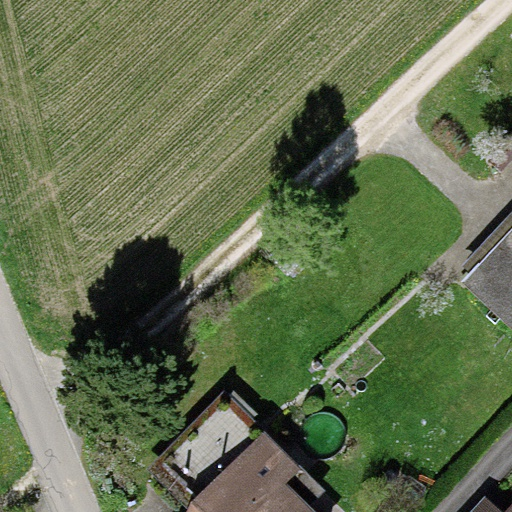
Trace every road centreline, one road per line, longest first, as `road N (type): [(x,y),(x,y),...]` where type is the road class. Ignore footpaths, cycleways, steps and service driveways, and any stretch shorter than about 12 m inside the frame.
road 1 (track): [(0,511),(511,2)]
road 2 (residential): [(0,282),(93,511)]
road 3 (track): [(487,214),(387,124)]
